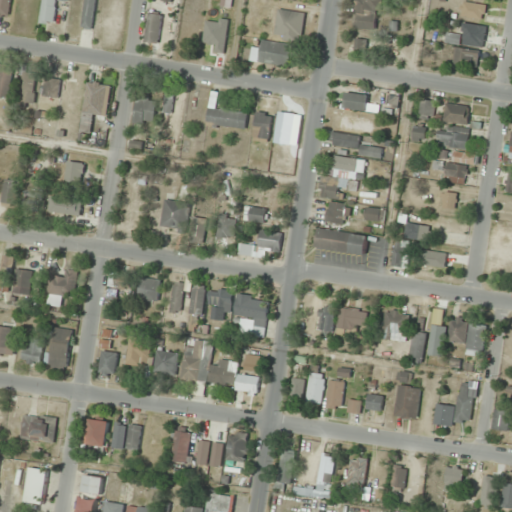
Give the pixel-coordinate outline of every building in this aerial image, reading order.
[(10,0),(0,0),(0,16),(10,17),(10,0)] [(54,23),(56,0),(42,0),(41,22),(54,23)] [(83,0),(81,29),(94,30),(96,0),(83,0)] [(376,31),(381,0),(358,0),(353,27),(376,31)] [(487,6),(463,1),(460,16),(484,20),(487,6)] [(300,43),(305,14),(278,9),(273,38),(300,43)] [(159,43),(162,15),(148,13),(145,42),(159,43)] [(466,45),(480,46),(481,28),(467,26),(466,45)] [(461,34),(446,34),(446,43),(460,44),(461,34)] [(258,61),(291,67),(295,46),(262,40),(258,61)] [(366,40),(355,40),(356,51),(366,50),(366,40)] [(454,67),(478,68),(479,50),(455,49),(454,67)] [(0,96),(8,98),(15,67),(0,63),(0,96)] [(35,103),(35,73),(22,73),(22,103),(35,103)] [(45,95),(59,95),(59,80),(45,80),(45,95)] [(82,110),(84,82),(71,81),(70,110),(82,110)] [(107,84),(88,82),(84,113),(104,115),(107,84)] [(344,109),(367,111),(369,95),(346,93),(344,109)] [(172,114),(172,94),(164,94),(164,114),(172,114)] [(399,97),(388,96),(387,108),(397,109),(399,97)] [(156,99),(135,98),(135,123),(156,124),(156,99)] [(435,101),(421,101),(420,117),(434,118),(435,101)] [(276,105),(259,104),(258,129),(275,130),(276,105)] [(470,105),(444,104),(444,122),(469,123),(470,105)] [(246,129),(247,111),(207,108),(206,125),(246,129)] [(427,127),(414,126),(412,139),(425,141),(427,127)] [(469,147),(469,127),(438,127),(438,147),(469,147)] [(362,137),(331,133),(329,146),(360,150),(359,156),(381,158),(383,149),(360,146),(362,137)] [(479,156),(453,151),(451,160),(477,165),(479,156)] [(366,160),(333,156),(331,177),(323,176),(320,197),(338,199),(339,188),(344,188),(345,177),(364,179),(366,160)] [(67,183),(83,183),(84,163),(67,163),(67,183)] [(444,179),(466,182),(468,166),(447,163),(444,179)] [(17,205),(20,181),(4,179),(1,202),(17,205)] [(457,208),(457,192),(440,193),(441,209),(457,208)] [(35,194),(27,196),(30,206),(38,204),(35,194)] [(511,212),(511,197),(505,196),(502,210),(511,212)] [(80,216),(83,202),(54,197),(52,211),(80,216)] [(160,228),(185,233),(190,206),(165,201),(160,228)] [(345,203),(328,202),(326,223),(344,224),(345,203)] [(267,221),(265,207),(248,209),(249,223),(267,221)] [(365,220),(384,222),(385,209),(367,207),(365,220)] [(218,238),(235,238),(236,216),(218,216),(218,238)] [(204,218),(191,219),(193,244),(205,243),(204,218)] [(447,233),(460,234),(461,222),(448,222),(447,233)] [(428,240),(430,226),(412,224),(411,238),(428,240)] [(366,255),(369,236),(317,228),(315,248),(366,255)] [(281,252),(282,233),(260,232),(260,245),(239,244),(238,256),(266,258),(266,251),(281,252)] [(405,266),(407,242),(395,240),(392,265),(405,266)] [(445,268),(448,254),(425,249),(422,263),(445,268)] [(0,290),(30,294),(33,271),(13,269),(15,257),(3,255),(0,280),(0,290)] [(65,275),(49,275),(49,296),(76,296),(76,271),(65,271),(65,275)] [(111,289),(131,289),(131,274),(111,274),(111,289)] [(158,301),(161,281),(140,278),(138,299),(158,301)] [(180,314),(186,285),(174,283),(169,312),(180,314)] [(199,317),(208,288),(196,284),(187,313),(199,317)] [(228,293),(210,291),(208,304),(227,306),(228,293)] [(269,298),(237,295),(235,316),(254,318),(252,332),(265,333),(269,298)] [(334,304),(318,304),(318,333),(334,333),(334,304)] [(365,328),(368,311),(341,307),(336,334),(355,337),(356,327),(365,328)] [(406,342),(411,314),(386,309),(381,337),(406,342)] [(451,343),(468,343),(468,318),(451,318),(451,343)] [(485,356),(485,325),(469,325),(469,356),(485,356)] [(0,356),(15,356),(15,326),(0,326),(0,356)] [(68,369),(73,330),(54,328),(49,366),(68,369)] [(421,360),(427,335),(415,332),(409,357),(421,360)] [(40,366),(45,341),(27,337),(21,362),(40,366)] [(148,367),(152,340),(130,337),(126,364),(148,367)] [(181,379),(235,387),(238,362),(212,359),(214,343),(196,340),(194,350),(185,349),(181,379)] [(117,351),(101,351),(101,376),(117,376),(117,351)] [(155,372),(176,372),(176,352),(155,352),(155,372)] [(260,357),(246,354),(244,370),(258,373),(260,357)] [(395,416),(418,419),(421,387),(408,385),(409,374),(400,373),(395,416)] [(322,404),(325,378),(309,377),(306,402),(322,404)] [(326,408),(341,410),(345,382),(330,379),(326,408)] [(304,380),(291,381),(292,401),(305,400),(304,380)] [(453,426),(454,420),(472,422),(476,386),(460,384),(458,406),(436,404),(435,424),(453,426)] [(382,412),(384,395),(368,393),(366,410),(382,412)] [(348,412),(360,414),(362,401),(350,399),(348,412)] [(493,429),(509,431),(511,411),(495,409),(493,429)] [(21,439),(54,443),(57,418),(24,414),(21,439)] [(109,421),(90,419),(87,446),(107,448),(109,421)] [(112,447),(124,449),(127,425),(115,424),(112,447)] [(128,449),(140,450),(141,426),(130,426),(128,449)] [(191,432),(175,430),(171,461),(187,463),(191,432)] [(230,435),(227,460),(246,463),(249,437),(230,435)] [(196,462),(207,465),(212,443),(200,440),(196,462)] [(219,467),(224,445),(214,442),(209,465),(219,467)] [(293,489),(293,451),(279,451),(279,489),(293,489)] [(336,456),(322,453),(317,489),(330,491),(336,456)] [(347,493),(364,494),(367,458),(350,457),(347,493)] [(43,506),(49,471),(31,467),(24,503),(43,506)] [(393,487),(403,489),(408,469),(398,467),(393,487)] [(446,483),(463,485),(465,469),(448,467),(446,483)] [(103,477),(84,475),(83,493),(103,494),(103,477)] [(481,506),(496,508),(499,478),(484,476),(481,506)] [(511,508),(511,483),(503,484),(503,509),(511,508)] [(232,511),(235,497),(209,493),(207,508),(189,506),(187,511),(232,511)] [(123,511),(125,504),(106,501),(104,511),(123,511)]
